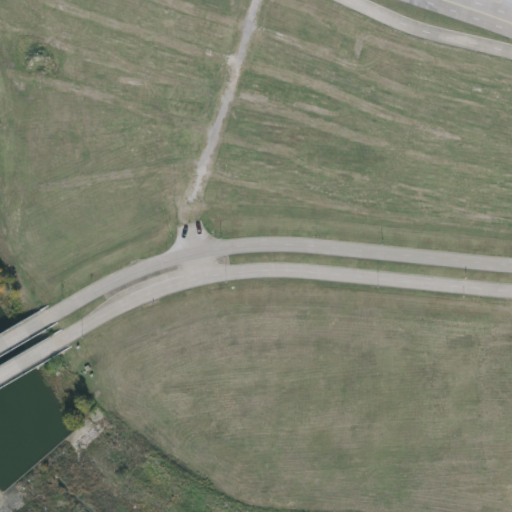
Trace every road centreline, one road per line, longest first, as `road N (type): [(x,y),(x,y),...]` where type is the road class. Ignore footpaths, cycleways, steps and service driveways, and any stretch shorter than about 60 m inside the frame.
road 1 (tertiary): [(511,263),(257,243),(150,266),(58,311)]
road 2 (tertiary): [(70,335),(128,302),(224,273),(310,270),(511,288)]
road 3 (residential): [(354,0),(511,52)]
